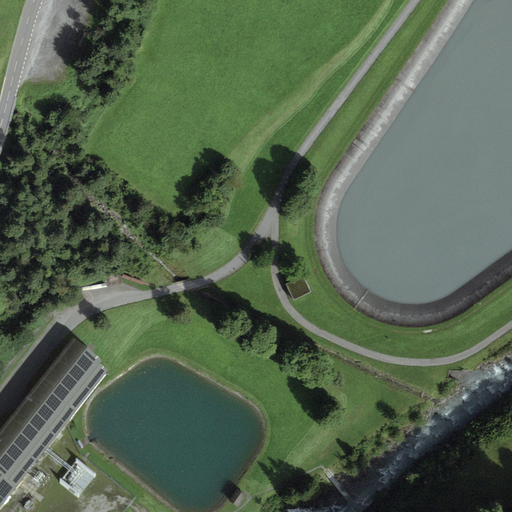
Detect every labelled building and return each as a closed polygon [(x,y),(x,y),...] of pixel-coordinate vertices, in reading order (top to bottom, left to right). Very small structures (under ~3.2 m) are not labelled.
[(303,275),(286,284),(293,300),(311,292),(303,275)] [(74,348),(22,413),(55,439),(106,374),(74,348)] [(0,508),(55,439),(22,413),(0,440),(0,508)] [(77,460),(70,470),(61,482),(80,496),(96,473),(77,460)] [(238,490),(231,501),(237,505),(245,495),(238,490)]
